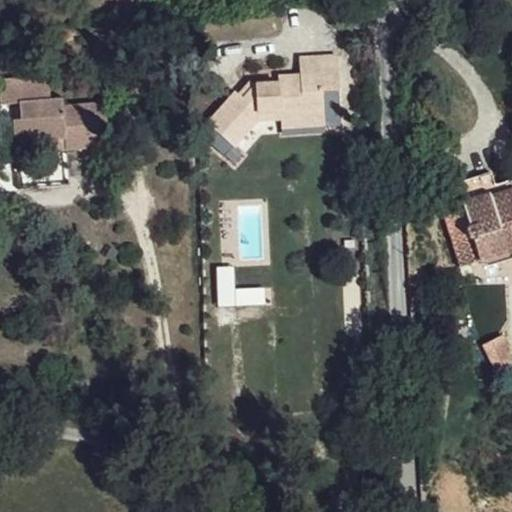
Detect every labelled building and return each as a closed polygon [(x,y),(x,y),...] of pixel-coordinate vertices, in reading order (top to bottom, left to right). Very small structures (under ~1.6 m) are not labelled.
[(322,95),(320,63),(297,66),(297,83),(276,84),(276,90),(252,91),(242,104),(234,99),(205,131),(231,153),(258,123),(277,122),(278,136),(324,132),(322,95)] [(334,63),(320,63),(322,95),(337,95),(334,63)] [(42,81),(0,83),(0,108),(15,108),(16,124),(7,124),(10,161),(38,161),(38,155),(38,144),(66,140),(68,152),(98,150),(96,131),(103,129),(101,108),(61,109),(60,104),(46,103),(42,81)] [(66,140),(38,144),(38,155),(68,152),(66,140)] [(482,200),(459,207),(480,264),(511,253),(511,184),(511,182),(496,186),(494,175),(476,180),(482,200)] [(476,180),(451,188),(459,207),(482,200),(476,180)] [(460,270),(480,264),(459,207),(440,212),(460,270)]
